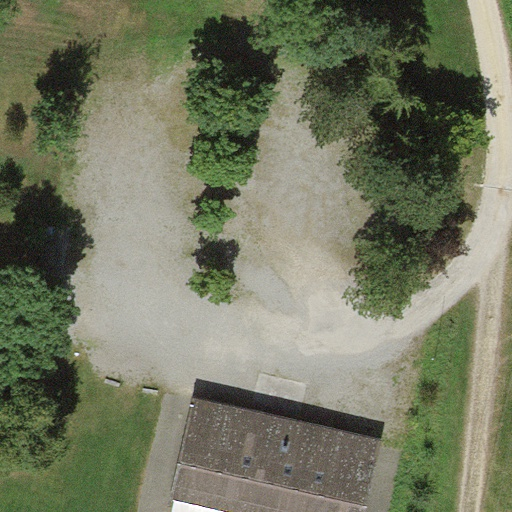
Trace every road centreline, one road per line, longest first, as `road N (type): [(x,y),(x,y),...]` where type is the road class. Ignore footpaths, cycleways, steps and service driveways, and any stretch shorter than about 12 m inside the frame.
road 1 (track): [(497,187),(345,384),(53,303)]
road 2 (track): [(477,0),(501,91),(462,511)]
